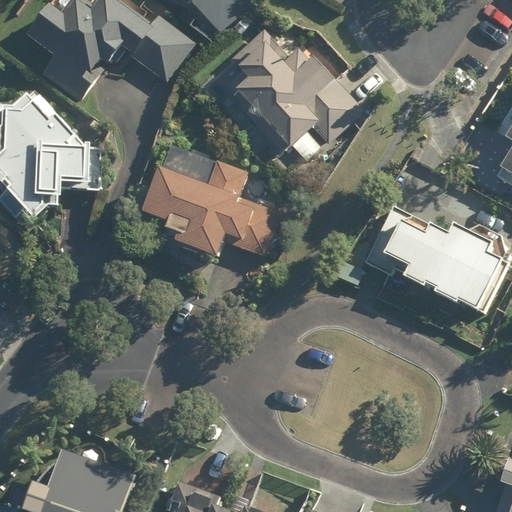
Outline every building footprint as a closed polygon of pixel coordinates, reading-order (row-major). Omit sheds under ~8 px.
[(92,0),(83,12),(74,6),(61,25),(45,14),(23,46),(47,63),(39,75),(82,105),(121,51),(172,87),(196,53),(120,0),(92,0)] [(184,0),(217,37),(252,6),(246,0),(184,0)] [(245,131),(254,123),(286,159),(294,151),(307,166),(364,115),(342,90),(335,96),(298,54),(288,63),(265,36),(206,87),(245,131)] [(14,120),(2,118),(0,127),(0,203),(23,228),(49,204),(56,206),(59,190),(88,191),(89,155),(86,155),(37,100),(14,120)] [(511,116),(504,129),(510,132),(501,146),(511,152),(498,174),(511,182),(511,116)] [(237,205),(246,175),(217,165),(207,195),(154,178),(140,220),(173,230),(168,246),(219,263),(224,247),(268,261),(282,219),(237,205)] [(483,262),(490,247),(450,229),(448,236),(389,209),(362,270),(474,320),(497,269),(483,262)] [(118,511),(128,482),(56,460),(44,500),(24,494),(18,511),(118,511)] [(511,511),(511,476),(503,474),(491,511),(511,511)] [(217,511),(214,511),(216,505),(173,488),(163,511),(217,511)]
